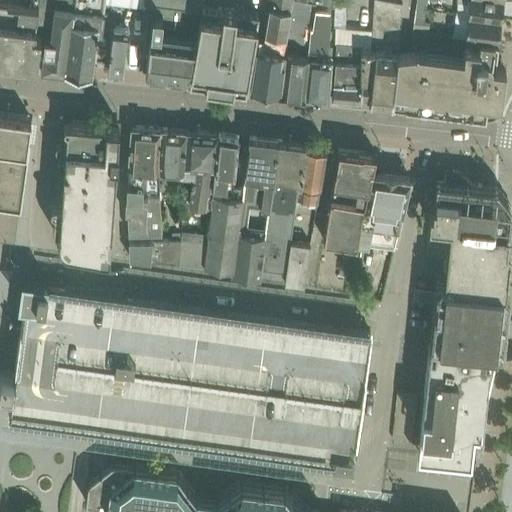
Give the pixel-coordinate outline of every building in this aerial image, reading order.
[(36,32),(40,3),(9,0),(0,0),(0,58),(37,63),(41,35),(41,33),(36,32)] [(202,3),(202,0),(40,0),(40,3),(36,32),(41,33),(41,35),(45,35),(43,46),(41,64),(41,66),(67,69),(92,72),(93,67),(94,52),(97,30),(103,31),(107,0),(106,0),(155,0),(202,7),(202,3)] [(155,0),(150,0),(142,68),(146,69),(146,72),(147,72),(168,74),(174,31),(198,34),(202,7),(155,0)] [(281,89),(285,59),(280,58),(281,57),(288,26),(292,0),(270,0),(265,34),(260,33),(258,43),(256,42),(250,85),(281,89)] [(306,93),(310,49),(316,7),(317,2),(335,6),(335,0),(292,0),(288,26),(281,57),(280,58),(285,59),(281,89),(306,93)] [(361,45),(361,58),(360,99),(392,102),(392,100),(393,96),(394,96),(399,55),(397,55),(398,50),(398,47),(403,1),(396,0),(374,0),(371,45),(361,45)] [(458,0),(458,2),(470,3),(469,14),(502,18),(503,0),(458,0)] [(223,6),(202,3),(202,7),(198,34),(190,77),(206,79),(205,80),(246,86),(259,10),(223,5),(223,6)] [(329,96),(332,42),(329,41),(330,27),(330,9),(316,7),(310,49),(306,93),(329,96)] [(416,7),(414,18),(424,19),(426,8),(416,7)] [(499,40),(502,18),(469,14),(466,36),(499,40)] [(122,70),(124,50),(127,25),(112,24),(108,69),(122,70)] [(412,47),(412,48),(398,50),(397,55),(399,55),(394,96),(393,96),(392,100),(394,100),(405,101),(405,102),(410,102),(411,102),(418,103),(421,104),(428,105),(463,109),(470,110),(473,111),(480,112),(486,112),(489,112),(493,111),(496,110),(498,107),(500,104),(501,101),(502,101),(506,65),(495,64),(497,54),(499,40),(466,36),(413,29),(412,47)] [(190,77),(198,34),(174,31),(168,74),(189,77),(190,77)] [(360,98),(361,58),(361,45),(362,42),(336,40),(333,96),(360,99),(360,98)] [(32,117),(0,112),(0,236),(13,238),(18,209),(21,209),(31,140),(28,140),(32,117)] [(118,146),(120,123),(106,122),(72,120),(70,118),(69,118),(67,118),(66,118),(65,120),(64,122),(65,123),(66,125),(67,125),(59,233),(59,237),(61,240),(62,242),(65,245),(68,246),(96,251),(110,253),(117,158),(119,159),(120,146),(118,146)] [(160,187),(159,173),(159,149),(160,126),(132,124),(130,144),(126,211),(128,211),(129,230),(162,228),(161,187),(160,187)] [(186,161),(188,128),(160,126),(159,149),(159,173),(160,187),(161,187),(172,186),(172,175),(185,175),(186,161)] [(186,161),(185,175),(194,175),(193,180),(190,203),(212,205),(219,131),(188,128),(186,161)] [(233,268),(244,185),(230,184),(238,134),(219,131),(212,205),(209,231),(205,265),(233,268)] [(233,268),(233,274),(260,278),(262,267),(266,236),(246,234),(250,203),(270,205),(278,138),(250,135),(248,155),(246,169),(244,185),(233,268)] [(294,220),(296,209),(305,142),(278,138),(270,205),(266,236),(262,267),(286,270),(290,241),(291,239),(293,220),(294,220)] [(305,142),(296,209),(309,211),(309,205),(318,206),(326,144),(305,142)] [(372,171),(376,151),(339,146),(324,238),(357,243),(358,240),(357,240),(372,171)] [(507,242),(510,217),(511,201),(498,185),(482,183),(475,181),(472,180),(469,178),(464,173),(461,171),(458,170),(454,169),(450,168),(451,167),(444,166),(443,168),(446,168),(444,179),(437,178),(435,199),(434,199),(433,206),(430,206),(429,219),(450,221),(444,280),(437,279),(436,282),(509,289),(509,288),(508,286),(506,285),(511,245),(509,242),(507,242)] [(399,226),(411,176),(372,171),(357,240),(358,240),(369,241),(370,233),(373,222),(399,226)] [(205,265),(209,231),(182,229),(181,236),(180,262),(205,265)] [(180,262),(181,236),(129,237),(130,255),(180,262)] [(286,270),(285,281),(304,284),(311,241),(291,239),(286,270)] [(372,329),(120,294),(114,293),(77,288),(48,284),(48,283),(27,280),(24,301),(25,302),(9,412),(353,460),(372,329)] [(503,346),(509,289),(436,282),(430,338),(436,339),(490,345),(503,346)] [(490,346),(490,345),(436,339),(435,349),(429,348),(421,426),(418,453),(471,458),(474,430),(482,430),(484,414),(497,358),(490,356),(490,355),(484,354),(485,346),(490,346)] [(14,372),(2,370),(0,381),(13,384),(14,372)] [(323,511),(327,489),(113,459),(106,511),(323,511)]
